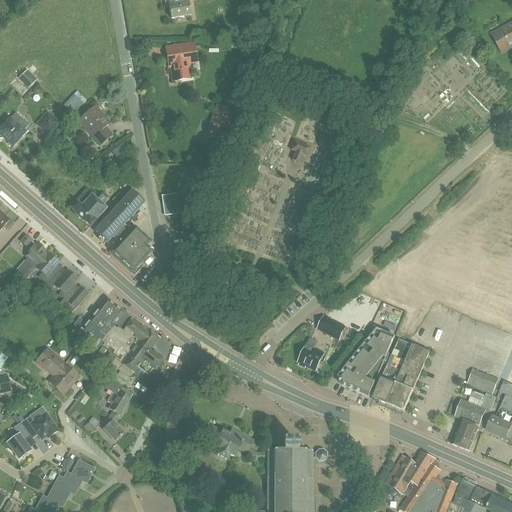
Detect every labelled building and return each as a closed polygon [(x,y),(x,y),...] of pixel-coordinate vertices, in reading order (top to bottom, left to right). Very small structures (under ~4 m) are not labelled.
[(168,1),(169,8),(172,19),(191,16),(187,0),(165,0),(165,1),(168,1)] [(493,37),(499,47),(500,46),(504,52),(510,48),(511,50),(511,48),(511,26),(510,28),(509,26),(501,31),(502,32),(493,37)] [(197,62),(194,41),(165,46),(168,69),(171,69),(173,82),(181,80),(181,79),(188,78),(185,64),(197,62)] [(19,78),(19,79),(29,89),(38,80),(27,70),(19,78)] [(217,105),(204,137),(222,144),(234,112),(217,105)] [(100,146),(113,135),(106,127),(110,123),(95,106),(79,120),(94,137),(92,138),(100,146)] [(24,133),(23,132),(29,125),(15,113),(0,130),(0,138),(1,138),(2,138),(3,137),(9,142),(8,143),(11,146),(12,145),(13,146),(24,133)] [(59,123),(47,113),(37,124),(49,134),(59,123)] [(306,157),(310,148),(295,142),(291,151),(296,152),(292,161),(299,164),(302,155),(306,157)] [(107,156),(99,163),(100,165),(102,167),(102,168),(103,169),(111,162),(107,156)] [(135,186),(130,181),(127,184),(128,185),(113,202),(117,205),(132,189),(135,186)] [(96,200),(86,191),(76,202),(70,208),(76,214),(75,214),(84,222),(85,221),(90,226),(106,209),(102,205),(107,199),(102,194),(96,200)] [(141,206),(144,203),(131,192),(95,231),(108,243),(116,234),(120,238),(129,229),(124,224),(137,210),(140,213),(144,209),(141,206)] [(163,196),(166,216),(180,214),(177,194),(163,196)] [(0,210),(0,231),(4,227),(7,230),(14,223),(0,210)] [(134,273),(153,253),(147,247),(151,243),(135,228),(112,253),(134,273)] [(27,246),(32,240),(27,235),(22,241),(27,246)] [(44,249),(45,248),(45,246),(41,243),(40,243),(39,244),(38,243),(37,245),(36,245),(27,256),(28,257),(17,270),(27,279),(37,268),(50,254),(49,255),(46,252),(47,251),(44,249)] [(50,254),(37,268),(42,273),(39,277),(48,284),(47,285),(55,276),(56,275),(52,271),(59,262),(50,254)] [(219,284),(230,289),(233,283),(237,284),(243,270),(221,261),(216,274),(222,276),(219,284)] [(55,276),(47,285),(52,289),(55,286),(62,292),(59,295),(64,299),(64,300),(77,286),(74,284),(78,279),(68,270),(60,280),(55,276)] [(57,306),(69,316),(90,293),(81,286),(79,288),(77,286),(64,300),(64,299),(57,306)] [(130,378),(134,373),(140,365),(156,377),(157,377),(162,370),(162,368),(159,365),(164,359),(166,360),(169,354),(169,347),(167,341),(163,343),(160,339),(133,319),(126,313),(107,298),(86,323),(80,318),(72,329),(78,334),(74,339),(92,354),(93,353),(100,358),(106,350),(110,353),(106,358),(112,362),(111,364),(130,378)] [(339,340),(345,328),(324,317),(318,329),(339,340)] [(395,338),(376,330),(366,342),(367,343),(339,378),(342,386),(369,398),(395,338)] [(404,413),(430,353),(399,339),(373,399),(404,413)] [(323,364),(327,356),(314,350),(317,344),(310,340),(307,346),(298,363),(300,364),(299,365),(305,368),(306,367),(316,372),(320,364),(320,365),(321,363),(323,364)] [(56,373),(63,366),(57,361),(59,359),(54,354),(52,356),(46,351),(37,362),(49,373),(52,370),(56,373)] [(63,366),(56,373),(49,382),(63,394),(75,380),(69,375),(73,371),(65,364),(63,366)] [(0,393),(10,392),(7,378),(9,375),(0,369),(0,393)] [(498,380),(474,371),(470,380),(469,382),(493,392),(494,390),(498,380)] [(130,399),(120,392),(122,388),(110,380),(105,388),(113,393),(107,402),(112,404),(109,409),(112,412),(109,417),(110,417),(116,421),(119,415),(120,416),(130,399)] [(507,394),(511,385),(505,382),(500,391),(507,394)] [(452,445),(470,452),(478,430),(483,432),(496,398),(487,394),(481,408),(462,401),(455,417),(462,420),(452,445)] [(492,417),(486,431),(506,440),(506,439),(511,441),(511,398),(506,395),(495,418),(492,417)] [(21,423),(31,436),(33,439),(38,435),(41,438),(45,435),(48,438),(58,431),(46,414),(35,421),(31,416),(25,420),(22,422),(21,423)] [(114,423),(116,421),(110,417),(109,417),(109,418),(104,422),(108,426),(103,430),(115,442),(124,433),(114,423)] [(19,459),(23,457),(23,458),(28,454),(27,453),(31,451),(27,446),(27,445),(27,441),(26,440),(31,436),(21,423),(13,428),(18,435),(10,441),(13,445),(8,449),(13,453),(14,452),(19,459)] [(89,423),(84,428),(91,435),(96,431),(89,423)] [(251,463),(254,463),(257,454),(249,450),(254,442),(246,438),(246,437),(232,430),(229,434),(222,431),(214,427),(207,439),(216,444),(214,447),(219,450),(217,456),(227,461),(229,455),(235,458),(239,450),(252,457),(251,463)] [(195,437),(186,432),(178,447),(186,452),(195,437)] [(297,445),(297,442),(283,442),(283,445),(277,445),(277,451),(268,451),(268,454),(257,454),(254,463),(257,464),(258,459),(268,459),(268,462),(267,461),(267,468),(268,468),(268,502),(267,502),(267,509),(268,509),(267,511),(311,511),(311,509),(313,509),(313,503),(312,503),(312,459),(313,459),(314,459),(315,459),(316,458),(319,462),(324,462),(327,458),(327,454),(324,451),(320,451),(316,454),(312,454),(312,451),(303,451),(303,445),(297,445)] [(446,511),(457,484),(447,481),(446,485),(435,479),(440,471),(432,466),(436,460),(421,454),(415,464),(403,457),(385,484),(408,499),(401,510),(404,511),(446,511)] [(95,469),(79,461),(71,475),(83,481),(82,482),(86,484),(95,469)] [(71,475),(67,472),(63,479),(59,477),(55,484),(70,493),(75,496),(82,482),(83,481),(71,475)] [(511,511),(511,506),(504,502),(505,500),(477,487),(476,489),(462,483),(454,505),(451,503),(447,511),(511,511)] [(19,484),(15,490),(20,493),(24,487),(19,484)] [(55,484),(47,499),(63,507),(70,493),(55,484)] [(54,511),(58,505),(43,496),(42,496),(35,510),(38,511),(54,511)] [(5,511),(9,511),(14,505),(8,502),(3,510),(5,511)]
